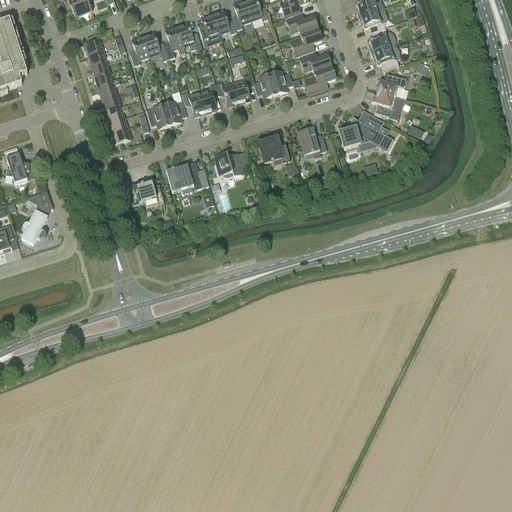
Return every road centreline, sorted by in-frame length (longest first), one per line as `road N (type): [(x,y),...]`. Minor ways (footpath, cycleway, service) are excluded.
road 1 (residential): [(93,172),(348,97),(357,76),(327,0)]
road 2 (tertiary): [(279,269),(480,212)]
road 3 (residential): [(0,274),(69,249),(32,120)]
road 4 (tertiary): [(138,326),(279,269)]
road 5 (tertiary): [(279,269),(138,306)]
road 6 (tertiary): [(0,365),(138,326)]
road 7 (tertiary): [(124,310),(0,356)]
road 8 (residential): [(52,43),(174,0)]
